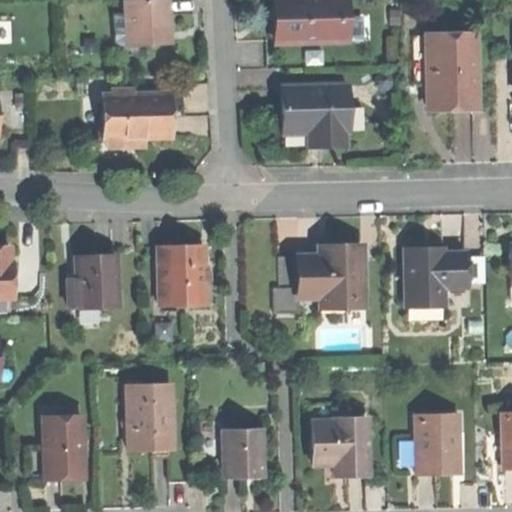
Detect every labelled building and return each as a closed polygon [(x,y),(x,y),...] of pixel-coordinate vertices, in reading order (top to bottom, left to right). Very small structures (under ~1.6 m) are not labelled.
[(166,0),(123,0),(125,14),(125,29),(135,28),(136,46),(169,44),(167,19),(166,0)] [(275,28),(275,43),(337,42),(337,20),(340,20),(340,0),(282,0),(283,17),(275,17),(275,28)] [(345,15),(348,39),(364,37),(360,13),(345,15)] [(118,46),(136,46),(135,28),(125,29),(125,14),(112,14),(113,42),(118,46)] [(474,31),(426,32),(427,81),(427,106),(449,106),(475,105),(474,31)] [(417,81),(427,81),(426,32),(416,32),(417,81)] [(345,83),(280,84),(282,134),(306,133),(325,133),(326,144),(347,144),(346,130),(346,107),(345,83)] [(162,94),(103,95),(104,138),(106,138),(144,137),(163,137),(162,115),(162,94)] [(360,106),(346,107),(346,130),(361,130),(360,106)] [(145,147),(144,137),(106,138),(106,147),(145,147)] [(178,245),(156,246),(158,306),(204,305),(202,245),(178,245)] [(318,256),(296,256),(297,298),(319,297),(319,306),(362,306),(361,246),(340,247),(340,250),(327,250),(318,250),(318,256)] [(0,298),(12,298),(11,262),(9,262),(9,247),(0,247),(0,298)] [(432,249),(403,250),(404,306),(443,305),(443,288),(465,287),(465,284),(465,257),(465,253),(442,253),(442,249),(432,249)] [(76,309),(117,308),(115,254),(95,255),(74,256),(75,278),(66,279),(67,308),(76,308),(76,309)] [(297,313),(297,298),(296,256),(277,257),(277,288),(271,288),(272,314),(297,313)] [(484,256),(465,257),(465,284),(484,283),(484,256)] [(146,450),(171,450),(169,382),(126,383),(127,451),(146,450)] [(414,415),(415,474),(435,474),(458,473),(457,414),(414,415)] [(511,414),(498,415),(499,467),(511,467),(511,414)] [(62,480),(82,480),(80,415),(43,416),(45,481),(62,480)] [(332,421),(311,421),(312,465),(333,464),(333,475),(354,475),(367,475),(366,418),(332,419),(332,421)] [(244,474),(262,474),(261,430),(221,431),(222,477),(233,477),(244,476),(244,474)]
